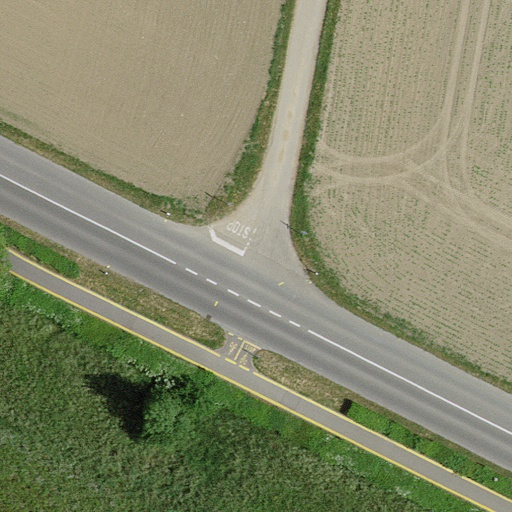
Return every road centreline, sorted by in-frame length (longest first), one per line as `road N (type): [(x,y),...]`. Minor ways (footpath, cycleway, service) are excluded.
road 1 (tertiary): [(511,432),(0,174)]
road 2 (track): [(313,0),(279,171),(228,290)]
